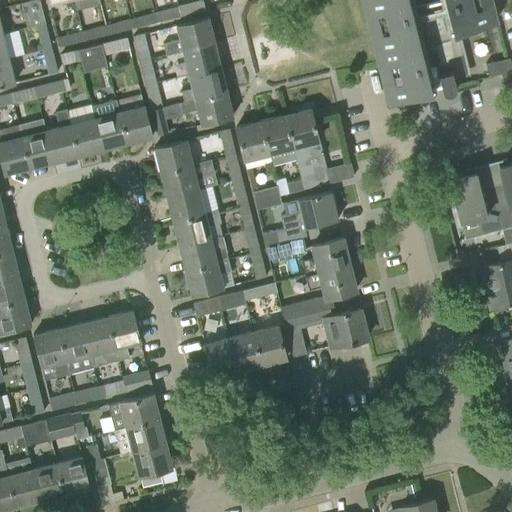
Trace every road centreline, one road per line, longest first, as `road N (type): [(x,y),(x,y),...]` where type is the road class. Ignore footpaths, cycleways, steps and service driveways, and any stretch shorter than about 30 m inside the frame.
road 1 (residential): [(153,276),(49,300),(23,189),(125,164)]
road 2 (residential): [(450,452),(452,410),(387,146)]
road 3 (unclassified): [(214,509),(450,452)]
road 4 (residential): [(214,509),(153,276)]
road 5 (residential): [(387,146),(511,114)]
